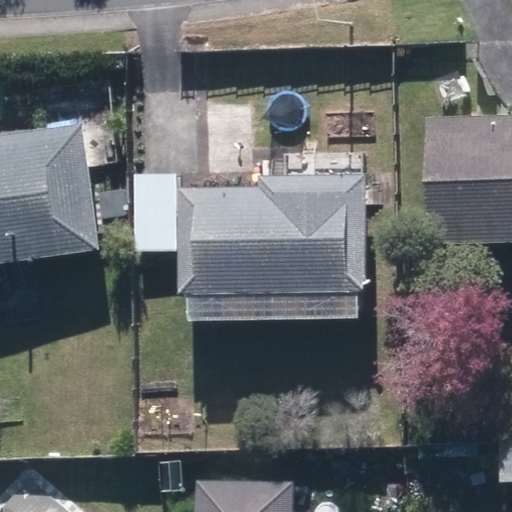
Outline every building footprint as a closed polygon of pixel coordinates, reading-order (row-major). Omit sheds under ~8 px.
[(450,100),(447,227),(511,228),(511,65),(497,65),(496,84),(508,84),(507,101),(450,100)] [(0,122),(0,250),(105,236),(100,119),(0,122)] [(190,162),(191,268),(204,268),(204,302),(374,301),(374,161),(190,162)] [(303,511),(304,470),(211,468),(210,511),(303,511)] [(58,511),(42,497),(28,511),(58,511)]
